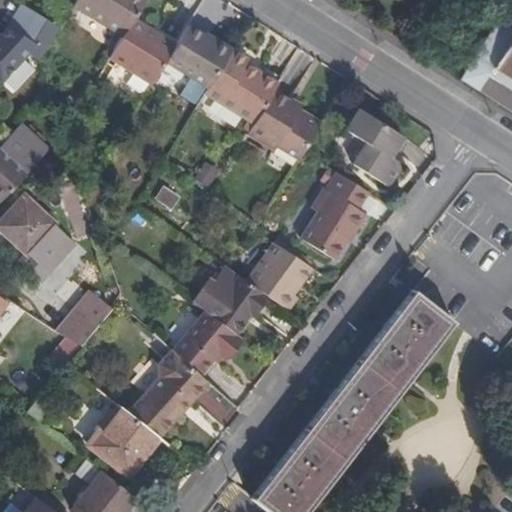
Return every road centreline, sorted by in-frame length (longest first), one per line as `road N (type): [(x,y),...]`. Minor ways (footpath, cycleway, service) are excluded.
road 1 (residential): [(182,511),(481,137)]
road 2 (residential): [(268,0),(481,137)]
